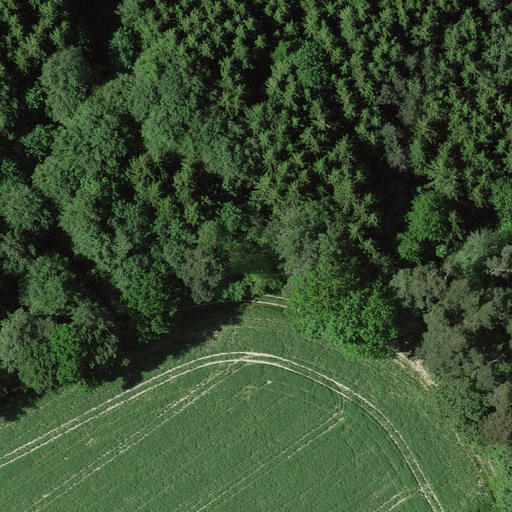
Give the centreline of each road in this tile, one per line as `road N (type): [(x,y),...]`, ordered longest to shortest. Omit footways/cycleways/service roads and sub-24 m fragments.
road 1 (track): [(0,394),(184,305),(250,295),(301,303),(400,346),(472,441),(506,511)]
road 2 (track): [(511,294),(486,299),(400,346)]
